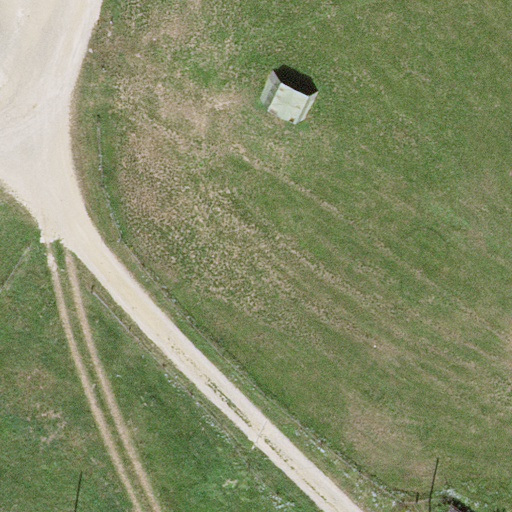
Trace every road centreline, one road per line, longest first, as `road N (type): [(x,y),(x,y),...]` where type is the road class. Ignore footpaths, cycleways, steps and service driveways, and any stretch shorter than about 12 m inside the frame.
road 1 (track): [(73,0),(53,85),(60,195),(82,241),(126,305),(329,511)]
road 2 (track): [(0,152),(60,195),(53,245),(86,382),(142,511)]
